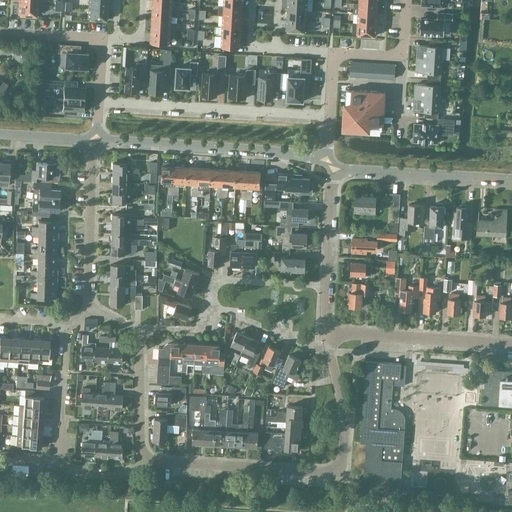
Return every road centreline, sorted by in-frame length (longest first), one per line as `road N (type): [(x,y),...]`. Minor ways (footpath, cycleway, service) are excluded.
road 1 (unclassified): [(333,163),(297,153),(95,140)]
road 2 (residential): [(96,102),(329,116)]
road 3 (residential): [(343,474),(140,460)]
road 4 (residential): [(511,344),(327,332)]
road 5 (unclassified): [(511,181),(333,163)]
road 6 (residential): [(89,303),(95,140)]
road 7 (residential): [(58,462),(64,323)]
road 8 (residential): [(210,305),(221,281),(326,285)]
road 9 (residential): [(140,460),(143,330)]
road 10 (residential): [(330,353),(210,305)]
road 11 (residential): [(343,474),(344,413),(330,353)]
road 12 (residential): [(326,285),(333,163)]
